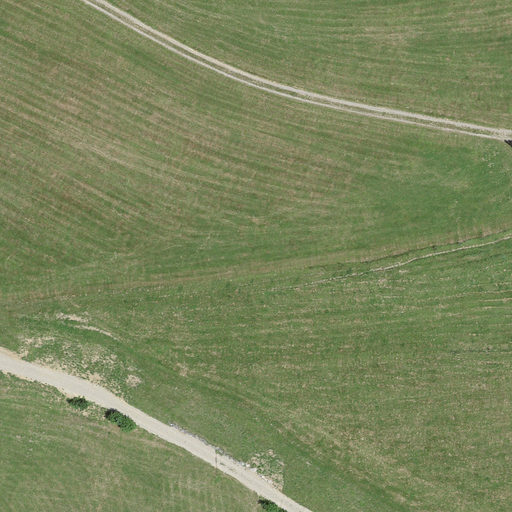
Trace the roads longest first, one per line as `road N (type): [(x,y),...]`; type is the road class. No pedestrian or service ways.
road 1 (track): [(511,139),(472,140),(315,107),(225,77),(77,0)]
road 2 (track): [(293,511),(116,404),(0,366)]
